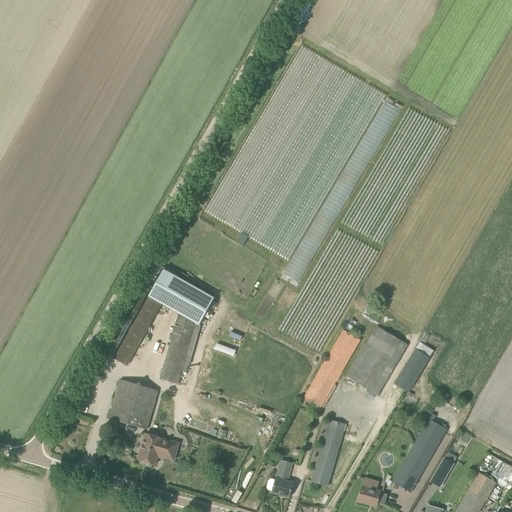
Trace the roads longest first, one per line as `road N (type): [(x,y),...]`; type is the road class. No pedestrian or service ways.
road 1 (unclassified): [(25,458),(286,0)]
road 2 (tertiary): [(215,511),(25,458)]
